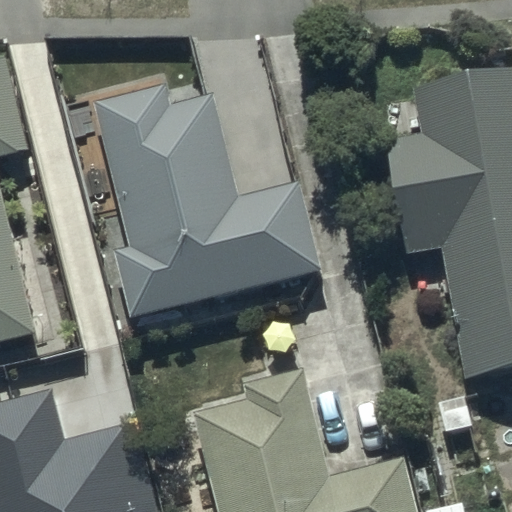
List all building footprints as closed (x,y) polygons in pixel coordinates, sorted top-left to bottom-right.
[(0,341),(43,332),(5,155),(36,149),(15,54),(0,57),(0,341)] [(511,67),(420,82),(428,133),(398,137),(416,251),(450,245),(470,374),(511,367),(511,67)] [(171,80),(101,97),(137,244),(120,248),(136,315),(329,267),(306,174),(248,188),(223,86),(175,97),(171,80)] [(250,396),(200,409),(227,511),(428,511),(412,451),(337,471),(307,358),(244,374),(250,396)] [(57,381),(0,395),(0,511),(160,511),(165,511),(143,423),(72,441),(57,381)]
